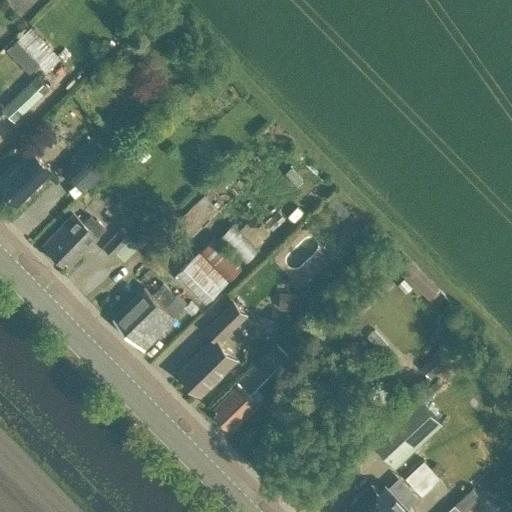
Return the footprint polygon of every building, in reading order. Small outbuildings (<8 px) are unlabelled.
[(58,58),(29,27),(6,48),(28,72),(37,64),(44,71),(58,58)] [(42,93),(30,80),(1,107),(13,120),(42,93)] [(74,183),(103,154),(89,140),(60,169),(74,183)] [(0,188),(16,205),(50,171),(28,148),(0,176),(0,188)] [(180,214),(194,229),(220,207),(207,191),(180,214)] [(104,227),(97,219),(90,213),(81,223),(73,214),(46,240),(50,245),(47,248),(61,263),(65,260),(68,264),(99,235),(97,234),(104,227)] [(235,220),(221,234),(250,259),(263,245),(235,220)] [(111,255),(129,236),(126,234),(120,227),(102,246),(111,255)] [(206,302),(241,267),(213,238),(177,273),(206,302)] [(114,318),(130,334),(172,292),(164,284),(153,295),(146,287),(114,318)] [(176,296),(172,292),(130,334),(145,349),(176,318),(174,316),(188,303),(178,294),(176,296)] [(305,310),(306,294),(280,292),(279,308),(305,310)] [(180,372),(203,395),(239,359),(221,341),(248,315),(235,302),(207,329),(216,337),(180,372)] [(467,332),(450,315),(434,331),(452,348),(467,332)] [(251,394),(291,356),(279,343),(238,383),(240,385),(215,409),(219,413),(216,416),(228,428),(231,425),(235,428),(260,403),(251,394)] [(453,358),(443,347),(421,366),(431,377),(453,358)] [(396,465),(442,422),(417,396),(372,440),(396,465)] [(441,477),(424,459),(406,477),(423,495),(441,477)] [(414,511),(388,484),(381,490),(374,482),(342,511),(414,511)]
